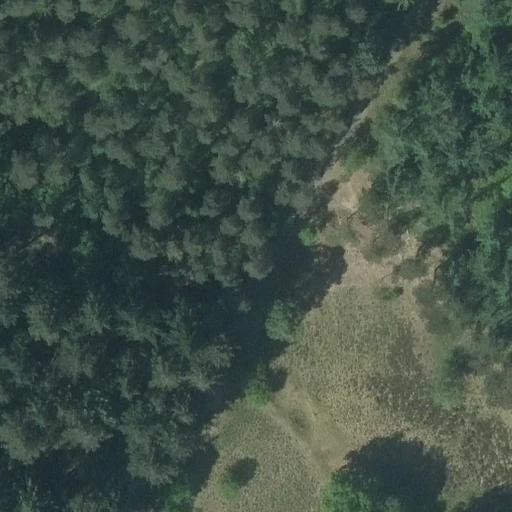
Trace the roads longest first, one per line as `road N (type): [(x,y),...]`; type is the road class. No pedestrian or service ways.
road 1 (track): [(123,511),(321,171)]
road 2 (track): [(511,415),(398,258),(321,171)]
road 3 (track): [(321,171),(425,0)]
